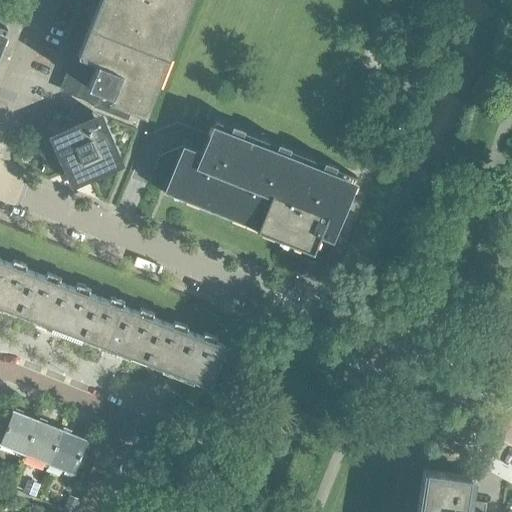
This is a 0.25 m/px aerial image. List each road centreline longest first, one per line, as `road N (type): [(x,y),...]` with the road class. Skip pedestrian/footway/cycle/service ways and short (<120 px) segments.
road 1 (residential): [(0,187),(308,314),(511,434)]
road 2 (residential): [(103,511),(130,442),(128,424),(0,371)]
road 3 (residential): [(0,112),(45,0)]
